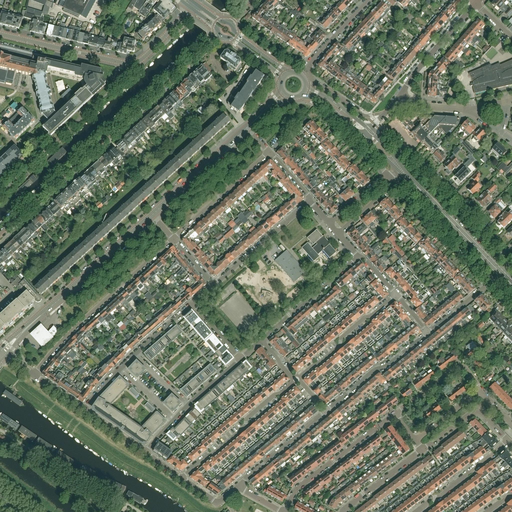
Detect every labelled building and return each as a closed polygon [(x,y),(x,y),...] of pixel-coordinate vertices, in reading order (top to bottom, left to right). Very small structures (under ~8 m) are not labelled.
[(52,9),(55,4),(52,3),(46,0),(45,6),(50,8),(52,9)] [(66,0),(63,8),(64,8),(80,15),(81,16),(83,13),(84,10),(86,7),(87,4),(88,2),(89,0),(66,0)] [(137,9),(142,0),(138,0),(135,4),(135,5),(134,7),(137,9)] [(147,0),(142,0),(137,9),(140,11),(146,1),(147,0)] [(158,3),(160,0),(147,0),(146,1),(140,11),(138,13),(145,18),(150,12),(149,11),(156,3),(157,4),(158,3)] [(165,7),(170,2),(166,0),(160,0),(158,3),(159,1),(160,2),(154,10),(158,14),(165,6),(165,7)] [(279,5),(274,0),(267,0),(268,0),(267,1),(273,7),(275,9),(279,5)] [(349,4),(344,0),(338,0),(338,1),(340,3),(339,3),(345,9),(349,4)] [(396,3),(393,0),(386,0),(393,7),(393,6),(395,8),(398,5),(396,3)] [(407,4),(403,0),(399,0),(397,2),(403,8),(407,12),(409,10),(405,6),(407,4)] [(511,14),(511,11),(503,4),(498,0),(495,0),(494,0),(493,2),(493,3),(491,5),(495,7),(496,6),(499,9),(502,6),(506,10),(503,13),(509,17),(511,14)] [(269,12),(273,7),(267,1),(266,2),(265,3),(263,6),(266,9),(268,11),(269,12)] [(459,6),(458,5),(454,1),(453,1),(449,5),(455,11),(459,6)] [(176,8),(170,2),(165,7),(168,10),(169,9),(173,12),(176,8)] [(386,14),(390,10),(384,4),(382,2),(378,7),(384,12),(386,14)] [(345,9),(339,3),(336,7),(341,13),(345,9)] [(449,5),(448,6),(446,5),(444,8),(452,15),(453,15),(455,13),(454,12),(455,11),(449,5)] [(170,15),(173,12),(169,9),(168,10),(165,7),(165,6),(158,14),(164,20),(169,15),(170,16),(170,15)] [(265,15),(268,11),(266,9),(263,6),(259,9),(258,10),(255,15),(252,16),(252,18),(256,20),(255,20),(256,21),(260,24),(263,19),(262,19),(265,15)] [(341,13),(336,7),(334,6),(332,8),(330,7),(329,8),(330,9),(330,10),(337,17),(341,13)] [(386,14),(384,12),(378,7),(376,8),(375,8),(373,10),(374,10),(373,10),(382,19),(384,17),(386,14)] [(64,8),(63,11),(78,18),(80,15),(64,8)] [(452,16),(452,15),(444,8),(443,8),(439,12),(440,12),(442,14),(448,19),(449,17),(450,18),(452,16)] [(8,14),(9,11),(3,9),(2,14),(0,21),(0,24),(6,26),(8,14)] [(337,17),(330,10),(328,12),(329,13),(327,15),(334,22),(336,20),(336,19),(337,17)] [(382,19),(373,10),(373,11),(371,13),(370,15),(380,25),(381,25),(382,24),(380,21),(382,19)] [(19,29),(25,16),(25,15),(26,13),(26,11),(23,11),(21,17),(15,16),(12,28),(19,29)] [(267,18),(268,17),(269,15),(271,17),(273,15),(271,13),(269,12),(268,11),(265,15),(262,19),(263,19),(260,24),(262,25),(262,26),(264,28),(270,20),(267,18)] [(12,28),(15,16),(8,14),(6,26),(12,28)] [(334,22),(327,15),(325,18),(321,14),(320,16),(323,20),(330,26),(331,24),(332,24),(334,22)] [(448,19),(442,14),(438,18),(444,24),(448,19)] [(380,25),(370,15),(366,19),(372,25),(374,26),(376,23),(379,26),(380,25)] [(440,28),(444,24),(438,18),(435,16),(432,21),(440,28)] [(37,33),(41,18),(39,17),(39,20),(38,20),(37,21),(34,20),(33,23),(30,23),(29,27),(31,28),(30,32),(37,33)] [(161,23),(155,17),(151,21),(157,28),(158,28),(160,27),(159,25),(161,23)] [(44,35),(46,29),(47,29),(48,25),(49,25),(49,24),(50,20),(47,20),(46,24),(43,23),(44,19),(41,18),(37,33),(44,35)] [(270,31),(275,24),(273,22),(274,21),(271,19),(270,20),(264,28),(265,28),(265,29),(266,30),(267,30),(269,31),(270,31)] [(362,23),(368,29),(370,31),(371,32),(375,28),(374,26),(372,25),(366,19),(362,23)] [(330,26),(323,20),(322,21),(320,20),(318,23),(325,30),(330,26)] [(481,29),(484,26),(478,20),(477,21),(476,21),(475,23),(473,25),(483,34),(488,39),(493,34),(490,32),(487,35),(481,29)] [(57,38),(61,22),(58,21),(56,28),(55,27),(56,22),(55,22),(52,37),(57,38)] [(157,28),(151,21),(146,26),(152,32),(157,28)] [(440,28),(432,21),(428,25),(430,27),(437,33),(439,31),(438,30),(440,28)] [(52,37),(55,22),(54,22),(53,25),(49,24),(49,25),(47,36),(52,37)] [(65,25),(64,28),(62,27),(62,25),(61,25),(62,22),(61,22),(57,38),(62,39),(65,25)] [(275,35),(280,27),(278,26),(279,24),(276,23),(275,24),(270,31),(269,31),(269,32),(270,32),(270,33),(271,34),(272,33),(273,34),(275,35)] [(368,29),(362,23),(358,28),(364,33),(366,35),(370,31),(368,29)] [(152,32),(146,26),(144,24),(140,28),(141,30),(148,37),(152,32)] [(279,39),(286,29),(287,28),(282,25),(280,27),(275,35),(277,36),(277,37),(279,39)] [(437,33),(430,27),(427,30),(422,25),(421,27),(432,37),(434,35),(435,35),(437,33),(436,33),(437,33)] [(483,34),(473,25),(469,30),(475,36),(477,33),(481,36),(483,34)] [(67,40),(72,41),(75,28),(73,27),(72,31),(69,30),(67,37),(67,40)] [(432,37),(421,27),(420,28),(423,31),(424,32),(423,32),(421,35),(422,36),(429,42),(429,41),(431,39),(432,37)] [(360,37),(364,33),(358,28),(354,32),(360,37)] [(285,42),(292,32),(290,31),(289,32),(286,29),(279,39),(282,41),(282,40),(285,42)] [(128,34),(121,30),(118,34),(121,36),(125,38),(128,34)] [(148,37),(141,30),(137,35),(143,41),(145,39),(146,40),(148,38),(147,37),(148,37)] [(473,38),(475,36),(469,30),(465,35),(475,44),(477,42),(473,38)] [(290,46),(295,38),(297,35),(293,31),(292,32),(285,42),(286,43),(286,44),(287,44),(287,45),(288,46),(289,45),(290,46)] [(326,37),(320,31),(316,36),(322,41),(322,42),(324,39),(326,37)] [(360,37),(354,32),(352,34),(352,33),(350,35),(350,36),(356,42),(358,44),(362,40),(360,37)] [(85,34),(83,44),(88,45),(91,33),(90,33),(89,36),(87,35),(87,34),(85,34)] [(88,45),(96,47),(98,38),(95,37),(95,36),(94,35),(93,37),(92,36),(92,34),(91,33),(88,45)] [(100,36),(99,38),(98,38),(96,47),(103,49),(105,39),(101,39),(102,37),(103,35),(100,34),(100,36)] [(475,44),(465,35),(461,39),(467,45),(469,42),(473,46),(475,44)] [(322,41),(316,36),(311,40),(314,43),(318,46),(322,41)] [(356,42),(350,36),(349,36),(347,38),(348,39),(346,40),(352,46),(354,48),(358,44),(356,42)] [(422,36),(418,40),(425,46),(426,44),(427,44),(429,42),(422,36)] [(111,51),(113,45),(114,42),(114,40),(109,39),(108,43),(106,42),(107,39),(105,38),(105,39),(103,49),(111,51)] [(135,46),(136,42),(125,38),(123,44),(128,45),(135,47),(135,46)] [(295,49),(300,41),(295,38),(290,46),(292,47),(292,48),(293,49),(294,49),(295,49)] [(425,46),(418,40),(417,39),(416,38),(412,42),(414,44),(421,50),(422,50),(424,48),(423,47),(425,46)] [(465,47),(467,45),(461,39),(457,44),(469,55),(471,53),(465,47)] [(352,46),(346,40),(342,45),(348,51),(352,46)] [(499,40),(493,47),(495,49),(502,42),(499,40)] [(300,52),(304,48),(306,44),(304,43),(303,43),(300,41),(295,49),(297,51),(298,50),(300,52)] [(121,53),(123,44),(114,42),(113,45),(118,46),(116,52),(121,53)] [(421,50),(414,44),(412,42),(410,45),(412,47),(410,48),(411,49),(417,54),(418,52),(419,53),(421,51),(421,50)] [(307,57),(318,46),(314,43),(310,47),(309,47),(306,50),(304,48),(300,52),(304,55),(305,57),(307,57)] [(348,53),(343,48),(343,49),(337,43),(335,44),(333,47),(339,53),(341,50),(342,50),(347,54),(348,53)] [(134,52),(135,49),(134,48),(128,46),(128,45),(123,44),(121,53),(126,54),(126,53),(129,54),(130,52),(133,53),(133,52),(134,52)] [(469,55),(457,44),(453,48),(459,54),(461,51),(465,55),(468,57),(469,55)] [(339,53),(333,47),(329,51),(332,55),(334,57),(335,57),(339,53)] [(457,56),(459,54),(453,48),(449,53),(459,62),(461,60),(457,56)] [(413,59),(417,54),(411,49),(407,53),(413,59)] [(222,56),(220,59),(231,66),(230,68),(235,71),(241,63),(241,60),(237,57),(236,55),(234,53),(232,54),(228,51),(225,52),(223,52),(222,54),(222,56)] [(329,64),(326,62),(329,58),(332,55),(329,51),(324,56),(322,59),(320,62),(321,62),(320,62),(318,65),(319,67),(322,68),(322,67),(325,70),(329,64)] [(409,63),(413,59),(407,53),(405,52),(401,56),(403,57),(409,63)] [(459,62),(449,53),(445,58),(452,64),(454,61),(457,64),(460,67),(458,69),(459,70),(461,69),(464,66),(461,64),(459,62)] [(49,122),(43,127),(49,134),(48,136),(50,138),(106,86),(104,84),(105,83),(102,81),(101,76),(102,73),(50,60),(46,59),(45,62),(38,60),(37,60),(37,59),(35,59),(33,59),(32,62),(11,57),(11,58),(4,56),(4,54),(0,54),(0,81),(5,83),(13,85),(16,71),(32,75),(32,76),(34,82),(35,82),(37,92),(36,92),(38,98),(39,98),(41,108),(40,108),(42,115),(45,118),(46,119),(49,122)] [(330,74),(336,65),(334,63),(334,62),(337,58),(335,57),(334,57),(329,64),(325,70),(327,71),(328,72),(330,74)] [(409,63),(403,57),(399,62),(406,68),(408,66),(407,65),(409,63)] [(449,64),(443,59),(442,60),(442,59),(440,61),(440,62),(439,64),(445,69),(449,64)] [(406,68),(399,62),(398,61),(396,63),(392,60),(390,62),(395,66),(401,72),(403,70),(404,71),(406,68)] [(474,94),(511,85),(511,60),(500,66),(500,67),(497,68),(495,68),(491,67),(491,65),(469,74),(473,83),(472,84),(471,85),(470,86),(470,87),(472,86),(474,94)] [(205,63),(202,65),(210,74),(214,71),(211,68),(210,68),(205,63)] [(445,69),(439,64),(437,65),(436,65),(435,67),(435,68),(441,74),(445,69)] [(197,70),(196,72),(205,82),(206,80),(212,76),(210,74),(202,65),(200,67),(197,70)] [(335,77),(341,68),(336,65),(330,74),(331,75),(332,76),(333,76),(335,77)] [(340,81),(349,69),(350,67),(349,66),(346,70),(345,69),(344,71),(341,68),(335,77),(335,78),(336,78),(336,79),(337,80),(338,80),(340,81)] [(401,72),(395,66),(395,67),(392,71),(398,76),(401,72)] [(398,76),(392,71),(387,67),(385,70),(389,73),(387,75),(394,81),(398,76)] [(259,86),(259,85),(264,78),(265,78),(263,76),(256,71),(256,72),(252,69),(251,68),(239,86),(252,95),(257,88),(258,88),(259,86)] [(441,74),(435,68),(431,73),(430,73),(429,75),(437,78),(440,76),(442,74),(441,74)] [(345,85),(351,76),(349,74),(349,72),(351,70),(349,69),(340,81),(343,83),(345,85)] [(192,75),(200,84),(202,86),(206,83),(205,82),(196,72),(195,72),(193,74),(193,75),(192,75)] [(348,86),(350,88),(357,79),(356,79),(358,77),(353,74),(351,76),(345,85),(347,87),(348,86)] [(187,80),(186,80),(195,90),(196,90),(198,87),(200,84),(192,75),(189,78),(187,80)] [(437,82),(437,78),(429,75),(428,77),(429,78),(428,84),(437,84),(438,85),(438,82),(437,82)] [(355,92),(362,83),(359,81),(361,78),(359,76),(358,77),(356,79),(357,79),(350,88),(352,89),(352,90),(354,92),(355,92)] [(392,83),(385,77),(381,81),(388,87),(389,87),(390,86),(390,85),(390,84),(392,83)] [(182,84),(182,85),(190,94),(192,92),(193,93),(196,90),(195,90),(186,80),(186,81),(184,82),(184,83),(182,84)] [(388,87),(381,81),(377,86),(380,88),(384,92),(386,90),(387,89),(387,88),(388,87)] [(358,94),(359,95),(360,95),(367,86),(362,83),(355,92),(358,93),(358,94)] [(370,93),(376,85),(374,84),(371,87),(368,85),(367,86),(360,95),(363,97),(364,97),(366,98),(370,93)] [(177,89),(185,98),(189,95),(181,85),(179,87),(178,88),(177,89)] [(376,103),(376,100),(384,92),(380,88),(377,86),(376,85),(370,93),(366,98),(370,101),(374,104),(376,103)] [(240,113),(245,106),(246,104),(247,103),(252,95),(239,86),(227,103),(227,105),(231,107),(234,109),(233,111),(235,114),(236,114),(237,112),(240,114),(240,113)] [(173,92),(173,93),(180,101),(181,102),(182,102),(185,98),(177,89),(174,91),(174,92),(173,92)] [(441,92),(440,91),(436,91),(428,90),(428,93),(427,93),(427,95),(427,96),(428,96),(432,97),(435,98),(435,97),(437,97),(438,98),(445,98),(446,93),(441,92)] [(170,96),(169,96),(176,105),(178,106),(179,107),(180,108),(181,107),(178,103),(180,101),(173,93),(172,93),(170,95),(170,96)] [(166,99),(165,100),(174,109),(175,110),(179,107),(178,106),(176,105),(169,96),(166,99)] [(164,101),(162,103),(170,113),(171,112),(174,109),(165,100),(164,100),(164,101)] [(158,106),(158,107),(168,118),(171,120),(174,117),(170,113),(162,103),(159,105),(159,106),(158,106)] [(157,108),(154,110),(162,118),(165,121),(168,118),(158,107),(157,107),(157,108)] [(32,124),(33,123),(35,121),(23,108),(18,114),(9,122),(3,127),(16,140),(19,137),(18,137),(24,132),(27,129),(32,124)] [(151,113),(160,123),(162,122),(160,120),(162,118),(154,110),(152,112),(151,113)] [(147,116),(147,117),(155,125),(157,123),(159,125),(160,123),(151,113),(150,114),(149,114),(150,114),(147,116)] [(224,127),(230,122),(224,115),(212,126),(218,133),(224,127)] [(415,118),(415,115),(399,118),(398,120),(405,127),(409,124),(411,122),(411,121),(412,121),(412,119),(415,119),(415,118)] [(143,120),(149,127),(153,131),(154,131),(155,130),(154,128),(153,128),(155,125),(147,117),(147,116),(143,120)] [(437,127),(439,125),(446,118),(424,116),(418,122),(420,123),(410,133),(421,144),(422,143),(429,135),(431,133),(435,129),(438,132),(440,130),(437,127)] [(456,126),(456,118),(446,118),(439,125),(437,127),(440,130),(441,129),(446,134),(454,126),(456,126)] [(138,124),(138,125),(145,132),(149,127),(143,120),(143,121),(140,123),(139,124),(138,124)] [(463,132),(471,125),(467,120),(459,128),(463,132)] [(312,122),(311,121),(303,129),(306,132),(304,134),(305,135),(315,125),(313,124),(314,123),(313,122),(312,122)] [(410,133),(420,123),(418,122),(418,121),(414,125),(411,122),(409,124),(405,127),(410,133)] [(135,128),(143,137),(145,135),(143,133),(145,132),(138,125),(136,127),(136,126),(136,127),(135,128)] [(313,136),(319,130),(319,129),(319,128),(318,127),(317,127),(315,125),(305,135),(304,137),(305,138),(309,135),(310,133),(313,136)] [(469,136),(476,129),(471,125),(463,132),(464,132),(465,132),(469,136)] [(213,137),(218,133),(212,126),(200,137),(206,144),(213,137)] [(132,130),(132,131),(140,140),(143,137),(135,128),(135,127),(135,128),(134,128),(134,129),(132,130)] [(482,138),(485,135),(480,129),(478,131),(477,130),(475,132),(475,131),(471,134),(474,137),(473,139),(476,142),(478,140),(480,142),(483,139),(482,138)] [(313,143),(323,134),(321,132),(322,131),(321,130),(320,130),(319,130),(313,136),(311,138),(314,140),(312,142),(313,143)] [(129,133),(128,134),(137,143),(138,144),(140,143),(138,141),(140,140),(132,131),(131,131),(132,131),(129,133),(129,134),(129,133)] [(425,147),(435,137),(431,133),(429,135),(422,143),(422,144),(422,145),(423,146),(424,146),(425,147)] [(125,137),(124,138),(134,149),(136,147),(134,145),(137,143),(128,134),(127,134),(127,135),(125,137)] [(321,144),(327,138),(327,137),(327,136),(326,135),(325,136),(323,134),(313,143),(314,145),(316,143),(318,142),(321,144)] [(201,148),(206,144),(200,137),(188,147),(194,154),(201,148)] [(429,151),(437,143),(435,141),(437,139),(435,137),(425,147),(427,148),(429,151)] [(121,141),(131,152),(134,149),(124,138),(123,138),(121,141)] [(433,155),(440,147),(441,147),(439,145),(442,141),(440,139),(437,143),(429,151),(431,152),(430,153),(431,154),(432,154),(433,155)] [(320,154),(331,144),(328,142),(329,142),(328,141),(327,141),(326,140),(320,146),(323,149),(321,151),(319,153),(320,154)] [(117,148),(115,150),(122,157),(124,154),(123,152),(125,150),(129,154),(130,153),(131,152),(121,141),(120,142),(116,146),(117,148)] [(461,145),(466,151),(471,147),(465,141),(462,144),(462,143),(461,145)] [(328,155),(335,149),(334,148),(334,147),(333,146),(332,146),(331,144),(320,154),(321,154),(317,158),(319,160),(323,156),(322,156),(324,154),(326,152),(328,155)] [(506,152),(497,144),(492,149),(501,158),(503,156),(504,155),(506,152)] [(280,158),(289,149),(288,148),(286,149),(284,146),(276,153),(280,158)] [(15,147),(11,151),(18,159),(23,155),(15,147)] [(63,147),(44,164),(48,167),(66,150),(63,147)] [(189,159),(194,154),(188,147),(176,158),(183,165),(189,159)] [(446,158),(443,156),(444,155),(442,152),(444,151),(440,147),(433,155),(434,156),(435,158),(436,158),(439,160),(439,161),(440,162),(441,163),(446,158)] [(458,147),(452,153),(455,155),(460,150),(458,147)] [(113,148),(110,151),(118,160),(120,159),(125,163),(126,162),(122,157),(115,150),(113,148)] [(284,162),(290,156),(288,155),(292,151),(290,149),(289,150),(289,149),(280,158),(284,162)] [(329,162),(338,153),(336,150),(337,150),(336,149),(335,149),(328,155),(331,158),(329,159),(327,161),(329,162)] [(485,157),(491,151),(488,149),(482,155),(485,157)] [(14,163),(18,159),(11,151),(6,155),(14,163)] [(110,151),(106,154),(115,164),(116,165),(118,163),(120,162),(118,160),(110,151)] [(336,163),(342,157),(342,156),(342,155),(341,154),(340,155),(338,153),(329,162),(330,164),(334,161),(336,163)] [(103,158),(102,158),(111,167),(113,165),(114,166),(116,165),(115,164),(106,154),(103,158)] [(6,155),(2,159),(10,167),(14,163),(6,155)] [(287,166),(296,158),(295,157),(292,159),(290,156),(284,162),(287,166)] [(456,169),(461,165),(452,156),(444,164),(445,165),(444,166),(445,167),(444,168),(447,171),(445,172),(448,175),(455,168),(456,169)] [(337,170),(346,161),(344,159),(345,158),(344,157),(343,157),(342,157),(336,163),(338,166),(337,167),(335,169),(337,170)] [(102,158),(99,161),(105,168),(106,169),(108,167),(112,172),(114,171),(111,167),(102,158)] [(177,170),(183,165),(176,158),(164,169),(171,176),(177,170)] [(291,170),(297,165),(295,162),(298,160),(296,158),(287,166),(291,170)] [(2,159),(0,160),(0,165),(5,171),(10,167),(2,159)] [(272,165),(272,161),(271,160),(269,160),(266,162),(266,166),(265,167),(267,169),(268,169),(272,169),(273,171),(276,169),(272,165)] [(96,163),(95,164),(103,174),(104,173),(106,177),(108,175),(105,172),(107,170),(106,169),(105,168),(99,161),(96,164),(96,163)] [(282,172),(272,161),(272,165),(276,169),(273,171),(272,172),(272,173),(275,177),(282,172)] [(301,169),(299,167),(303,163),(302,161),(297,165),(291,170),(295,175),(301,169)] [(344,171),(351,165),(350,164),(350,163),(349,163),(348,163),(346,161),(337,170),(338,172),(340,170),(340,171),(342,169),(344,171)] [(268,171),(267,169),(265,167),(266,166),(266,162),(259,169),(264,175),(268,172),(268,171)] [(511,163),(511,165),(508,168),(505,165),(503,163),(497,169),(499,172),(501,170),(506,175),(511,169),(511,163)] [(92,168),(91,168),(98,176),(100,177),(103,174),(95,164),(94,165),(94,166),(92,168)] [(460,183),(469,175),(465,170),(469,166),(467,164),(462,168),(463,169),(455,177),(457,180),(455,182),(458,185),(460,183)] [(347,178),(357,169),(355,167),(355,166),(354,165),(353,165),(347,171),(349,173),(347,175),(348,175),(346,177),(347,178)] [(88,170),(87,171),(97,182),(98,182),(99,181),(96,177),(98,176),(91,168),(89,171),(88,170)] [(165,181),(171,176),(164,169),(153,180),(159,187),(165,181)] [(264,175),(259,169),(254,173),(260,179),(263,177),(264,175)] [(298,179),(308,171),(306,169),(303,172),(301,169),(295,175),(298,179)] [(355,179),(361,173),(360,172),(361,172),(360,171),(359,171),(357,169),(347,178),(348,180),(350,178),(351,178),(352,177),(355,179)] [(87,172),(84,174),(94,185),(96,183),(98,185),(99,184),(97,182),(87,171),(86,172),(87,172)] [(302,183),(308,178),(306,175),(309,172),(308,171),(298,179),(302,183)] [(36,172),(18,189),(21,192),(39,175),(36,172)] [(279,182),(286,176),(282,172),(275,177),(277,179),(279,182)] [(481,187),(477,183),(480,180),(478,178),(481,176),(480,175),(481,175),(478,172),(477,173),(477,172),(471,178),(474,181),(469,185),(471,186),(467,190),(472,195),(475,193),(476,195),(480,191),(478,189),(481,187)] [(260,179),(254,173),(250,177),(256,183),(260,179)] [(355,187),(365,177),(363,175),(363,174),(362,173),(361,173),(355,179),(357,182),(356,184),(354,185),(355,187)] [(84,175),(79,179),(89,190),(94,185),(84,174),(84,175),(84,174),(84,175)] [(283,186),(290,181),(286,176),(279,182),(283,186)] [(306,187),(317,178),(316,176),(311,181),(308,178),(302,183),(306,187)] [(256,183),(250,177),(246,181),(251,187),(256,183)] [(316,186),(314,184),(320,179),(318,177),(317,178),(306,187),(310,192),(316,186)] [(363,188),(370,181),(368,180),(369,180),(368,179),(367,179),(365,177),(355,187),(357,188),(360,185),(363,188)] [(354,195),(344,183),(343,182),(339,178),(338,179),(343,185),(343,184),(345,186),(342,189),(344,191),(343,191),(350,199),(350,198),(351,198),(352,197),(352,196),(354,195)] [(76,181),(75,183),(86,195),(88,193),(90,191),(89,190),(79,179),(77,181),(76,181)] [(154,192),(159,187),(153,180),(141,191),(147,198),(154,192)] [(247,191),(248,193),(252,189),(251,187),(246,181),(241,185),(247,191)] [(287,191),(294,185),(290,181),(283,186),(287,191)] [(73,185),(71,187),(78,194),(78,195),(78,196),(79,195),(79,194),(80,193),(84,197),(86,195),(75,183),(73,184),(73,185)] [(247,191),(241,185),(237,189),(242,195),(245,193),(247,196),(249,194),(248,193),(247,191)] [(303,196),(294,185),(287,191),(291,195),(292,195),(293,194),(295,192),(299,196),(303,196)] [(490,194),(496,188),(493,185),(487,190),(487,191),(485,193),(486,195),(489,192),(490,194)] [(68,189),(67,190),(78,203),(80,200),(76,196),(78,195),(78,194),(71,187),(68,189)] [(314,197),(324,189),(322,187),(319,190),(316,187),(310,193),(314,197)] [(242,195),(237,189),(232,193),(238,199),(242,195)] [(318,202),(325,197),(322,193),(325,191),(324,189),(314,197),(318,202)] [(65,192),(63,194),(70,202),(69,202),(70,203),(71,202),(70,201),(72,200),(76,205),(78,203),(67,190),(65,192)] [(350,199),(343,191),(341,193),(339,192),(337,190),(335,191),(345,202),(347,201),(348,201),(349,200),(349,199),(350,199)] [(142,202),(147,198),(141,191),(129,201),(136,208),(142,202)] [(304,199),(304,198),(303,196),(299,196),(295,192),(293,194),(295,196),(295,200),(294,200),(296,203),(297,202),(300,202),(304,199)] [(238,199),(232,193),(228,197),(233,203),(236,201),(237,203),(238,203),(240,201),(238,199)] [(486,195),(485,193),(476,201),(483,208),(492,200),(486,195)] [(60,196),(58,198),(70,210),(72,208),(68,204),(69,202),(70,202),(63,194),(60,197),(60,196)] [(331,199),(332,198),(329,196),(326,199),(325,197),(318,202),(322,206),(331,199)] [(233,203),(228,197),(224,201),(229,207),(231,205),(235,209),(237,208),(235,206),(233,203)] [(57,200),(55,202),(61,209),(62,210),(63,208),(68,212),(70,210),(58,198),(57,200)] [(293,209),(300,202),(297,202),(296,203),(294,200),(293,199),(292,199),(288,202),(293,209)] [(333,203),(334,202),(331,199),(322,206),(326,211),(334,204),(333,203)] [(382,211),(390,203),(388,201),(388,200),(387,199),(386,199),(379,205),(382,208),(380,209),(382,211)] [(131,213),(136,208),(129,201),(117,212),(124,219),(131,213)] [(229,207),(224,201),(219,205),(225,211),(229,207)] [(55,202),(51,205),(60,216),(61,215),(62,214),(59,211),(61,209),(55,202)] [(293,209),(288,202),(283,206),(289,213),(293,209)] [(488,212),(491,214),(490,215),(491,216),(490,217),(492,218),(493,218),(494,219),(501,212),(496,206),(497,205),(497,204),(496,203),(495,202),(493,204),(495,206),(488,212)] [(331,215),(338,209),(337,207),(339,205),(337,203),(335,205),(334,204),(326,211),(329,214),(331,215)] [(387,213),(394,207),(394,206),(393,205),(392,205),(390,203),(382,211),(380,213),(381,214),(383,212),(384,212),(385,211),(387,213)] [(51,205),(47,209),(54,216),(56,215),(59,218),(61,216),(60,216),(51,205)] [(225,211),(219,205),(215,209),(220,215),(223,213),(224,214),(225,215),(226,214),(224,212),(225,211)] [(289,213),(283,206),(279,210),(284,217),(289,213)] [(387,220),(388,221),(392,218),(391,217),(398,211),(396,209),(395,208),(394,207),(387,213),(391,217),(387,220)] [(44,212),(43,212),(51,222),(53,220),(55,218),(53,216),(46,209),(46,210),(44,212)] [(220,215),(215,209),(210,213),(216,219),(220,215)] [(284,217),(279,210),(277,209),(273,212),(274,214),(280,220),(284,217)] [(273,212),(272,211),(267,215),(270,218),(275,224),(280,220),(274,214),(273,212)] [(392,218),(388,221),(390,223),(394,220),(395,222),(402,216),(402,215),(402,214),(401,213),(400,213),(398,211),(391,217),(392,218)] [(39,216),(46,223),(48,221),(49,223),(51,222),(43,212),(42,213),(42,214),(40,216),(39,216)] [(118,224),(124,219),(117,212),(106,223),(112,230),(118,224)] [(380,224),(370,212),(368,214),(367,214),(366,215),(366,216),(371,223),(374,220),(375,221),(377,222),(379,225),(380,224)] [(510,221),(511,219),(511,213),(511,212),(508,215),(505,212),(499,218),(501,219),(497,223),(497,224),(497,225),(497,226),(498,226),(499,226),(500,226),(503,229),(511,221),(510,221)] [(216,219),(210,213),(206,217),(211,223),(216,219)] [(37,218),(36,219),(47,231),(48,229),(45,227),(44,225),(46,223),(39,216),(37,218)] [(371,223),(366,216),(365,217),(364,217),(363,218),(361,220),(371,232),(373,230),(371,228),(370,226),(369,225),(371,223)] [(211,223),(206,217),(202,221),(208,229),(210,228),(209,226),(211,223)] [(275,224),(270,218),(265,222),(271,228),(275,224)] [(395,232),(406,222),(404,220),(404,219),(403,218),(402,218),(401,218),(395,224),(398,227),(391,233),(392,235),(395,232)] [(32,222),(39,229),(41,228),(42,229),(45,232),(47,231),(36,219),(35,220),(33,222),(32,222)] [(203,231),(204,233),(205,234),(209,230),(208,229),(202,221),(197,225),(203,231)] [(271,228),(265,222),(264,221),(259,224),(261,226),(266,232),(271,228)] [(32,222),(29,225),(38,235),(39,234),(36,232),(36,231),(39,229),(32,222)] [(401,230),(403,232),(410,226),(409,226),(409,225),(408,224),(407,224),(406,222),(395,232),(396,233),(399,231),(401,230)] [(107,235),(112,230),(106,223),(94,234),(100,241),(107,235)] [(351,240),(364,228),(366,227),(363,224),(356,230),(353,227),(347,233),(347,235),(351,240)] [(25,229),(32,237),(34,239),(38,236),(37,235),(38,235),(29,225),(28,226),(25,229)] [(203,231),(197,225),(193,229),(198,235),(200,237),(204,234),(204,233),(203,231)] [(266,232),(261,226),(256,230),(262,236),(266,232)] [(410,226),(403,232),(401,234),(404,237),(402,239),(403,240),(414,230),(412,228),(412,227),(411,227),(410,226)] [(362,238),(360,235),(363,234),(362,233),(366,230),(364,228),(351,240),(355,244),(362,238)] [(23,231),(21,232),(31,243),(33,242),(30,238),(32,237),(25,229),(24,229),(23,230),(23,231)] [(198,235),(193,229),(192,230),(185,236),(188,236),(190,235),(194,239),(198,235)] [(235,233),(234,232),(231,229),(230,230),(227,233),(230,237),(235,233)] [(262,236),(256,230),(254,232),(251,230),(250,231),(252,234),(257,240),(262,236)] [(319,257),(318,255),(323,251),(329,258),(336,253),(329,245),(330,244),(325,238),(321,241),(320,239),(322,237),(317,230),(307,239),(310,242),(313,239),(317,244),(312,249),(307,243),(302,248),(314,262),(319,257)] [(411,241),(418,234),(417,234),(417,233),(416,232),(415,232),(414,230),(403,240),(405,242),(409,238),(411,241)] [(18,235),(17,236),(24,244),(25,243),(28,243),(31,246),(33,245),(31,243),(21,232),(21,233),(20,233),(18,235)] [(95,246),(100,241),(94,234),(82,245),(88,252),(95,246)] [(257,240),(252,234),(249,236),(248,235),(246,236),(247,238),(253,244),(257,240)] [(411,248),(422,239),(420,237),(420,236),(419,235),(418,235),(418,234),(411,241),(414,244),(410,247),(411,248)] [(191,243),(191,239),(192,238),(193,239),(194,239),(190,235),(188,236),(185,236),(182,239),(181,241),(183,242),(186,242),(188,244),(189,245),(191,244),(191,243)] [(248,248),(253,244),(247,238),(246,236),(245,235),(240,239),(243,241),(248,248)] [(359,248),(371,238),(369,236),(367,238),(365,235),(362,238),(355,244),(359,248)] [(14,239),(23,249),(24,250),(27,247),(24,244),(17,236),(15,238),(14,239)] [(422,250),(423,248),(429,242),(429,241),(428,240),(427,240),(425,237),(413,249),(415,250),(417,250),(420,248),(422,250)] [(369,247),(370,246),(368,243),(372,239),(371,238),(359,248),(362,252),(369,247)] [(10,242),(17,250),(19,248),(25,254),(26,253),(24,250),(23,249),(14,239),(13,239),(14,239),(13,240),(10,242)] [(248,248),(243,241),(238,245),(244,252),(248,248)] [(10,243),(7,245),(17,256),(18,257),(19,256),(18,255),(15,252),(17,250),(10,242),(10,243)] [(191,252),(198,247),(194,243),(194,242),(193,243),(191,244),(189,245),(188,244),(186,242),(183,242),(191,252)] [(427,253),(434,246),(431,244),(431,243),(430,242),(429,242),(423,248),(427,253)] [(365,256),(366,256),(377,247),(380,245),(378,243),(370,249),(369,247),(362,252),(365,256)] [(7,245),(4,249),(11,256),(13,254),(15,257),(16,258),(18,257),(17,256),(7,245)] [(83,257),(88,252),(82,245),(70,255),(76,263),(83,257)] [(244,252),(238,245),(234,249),(239,256),(244,252)] [(438,251),(437,250),(437,249),(436,248),(435,248),(434,246),(427,253),(425,255),(429,259),(438,251)] [(178,253),(173,247),(169,250),(166,253),(169,256),(172,253),(175,256),(178,253)] [(195,257),(202,251),(198,247),(191,252),(195,257)] [(381,250),(377,247),(366,256),(369,260),(380,251),(381,250)] [(4,249),(1,252),(10,262),(12,264),(14,266),(16,264),(12,260),(13,259),(11,256),(4,249)] [(239,256),(234,249),(229,253),(235,260),(239,256)] [(306,272),(299,264),(286,250),(274,261),(277,264),(294,283),(306,272)] [(199,261),(206,256),(202,251),(195,257),(199,261)] [(373,265),(379,259),(377,257),(382,253),(380,251),(369,260),(373,265)] [(435,262),(442,255),(441,254),(440,253),(438,251),(429,259),(427,260),(429,262),(431,260),(431,259),(432,258),(435,262)] [(1,252),(0,252),(0,257),(4,262),(7,265),(9,263),(10,262),(1,252)] [(167,263),(165,260),(169,256),(166,253),(162,257),(158,260),(164,266),(167,263)] [(176,262),(182,257),(178,253),(175,256),(173,257),(176,261),(175,261),(176,262)] [(235,260),(229,253),(225,257),(230,263),(235,260)] [(71,268),(75,264),(76,263),(70,255),(58,266),(65,273),(71,268)] [(440,266),(446,260),(445,258),(445,257),(444,256),(443,256),(442,255),(435,262),(438,265),(433,270),(434,272),(437,269),(440,266)] [(203,266),(210,260),(206,256),(199,261),(202,264),(203,266)] [(0,268),(1,270),(0,270),(0,272),(8,282),(11,279),(5,273),(3,271),(5,269),(2,265),(2,264),(4,262),(0,257),(0,268)] [(177,266),(178,264),(180,266),(182,265),(186,261),(182,257),(176,262),(174,264),(172,266),(167,270),(169,272),(176,266),(177,266)] [(230,263),(225,257),(220,261),(226,267),(229,264),(230,263)] [(377,269),(386,261),(388,260),(386,258),(385,260),(384,260),(382,258),(380,260),(379,259),(373,265),(377,269)] [(164,266),(158,260),(154,264),(160,270),(163,273),(164,271),(163,269),(165,267),(164,266)] [(209,268),(212,267),(213,266),(213,264),(210,260),(203,266),(212,276),(212,272),(209,268)] [(384,271),(387,268),(385,265),(389,261),(388,260),(386,261),(377,269),(381,274),(384,271)] [(441,273),(451,264),(449,262),(449,261),(448,260),(447,260),(446,260),(440,266),(437,269),(441,273)] [(179,275),(190,265),(186,261),(182,265),(180,266),(182,268),(181,269),(181,270),(176,274),(178,276),(179,275)] [(226,267),(220,261),(216,264),(216,266),(217,267),(220,270),(218,271),(219,274),(224,269),(226,267)] [(365,267),(362,264),(360,262),(356,265),(362,272),(363,273),(364,272),(362,269),(365,267)] [(160,270),(154,264),(150,268),(156,275),(158,273),(160,275),(163,273),(160,270)] [(448,275),(455,269),(454,268),(454,267),(454,266),(453,266),(451,264),(441,273),(441,274),(443,276),(446,273),(448,275)] [(193,270),(190,265),(179,275),(181,277),(186,272),(188,274),(193,270)] [(362,272),(356,265),(352,269),(357,274),(359,272),(360,274),(362,272)] [(59,278),(65,273),(58,266),(47,277),(53,284),(59,278)] [(388,276),(397,268),(396,266),(392,269),(390,267),(385,272),(388,276)] [(219,274),(218,271),(220,270),(217,267),(216,268),(212,267),(209,268),(212,272),(212,276),(213,277),(215,277),(219,274)] [(156,275),(150,268),(146,272),(154,281),(156,279),(154,277),(156,275)] [(397,275),(398,273),(399,273),(397,271),(399,270),(397,268),(388,276),(391,280),(393,278),(397,275)] [(357,274),(352,269),(348,272),(355,280),(356,281),(358,280),(354,276),(357,274)] [(453,279),(459,273),(457,271),(457,270),(456,269),(455,269),(448,275),(453,279)] [(197,274),(193,270),(188,274),(190,276),(188,278),(189,279),(186,281),(187,283),(197,274)] [(154,281),(146,272),(142,275),(147,281),(148,279),(151,282),(153,285),(155,283),(156,283),(154,281)] [(355,280),(348,272),(344,276),(349,281),(351,279),(353,282),(355,280)] [(396,282),(405,274),(403,272),(400,275),(398,273),(397,275),(393,278),(396,282)] [(201,278),(197,274),(187,283),(188,283),(190,281),(191,281),(194,284),(201,278)] [(364,280),(366,282),(367,281),(370,285),(376,280),(371,274),(366,279),(364,280)] [(406,276),(405,274),(396,282),(399,285),(405,281),(403,279),(406,276)] [(458,285),(465,279),(463,276),(461,274),(460,274),(453,280),(458,285)] [(147,282),(147,281),(142,275),(137,279),(144,287),(147,291),(149,289),(145,285),(144,286),(143,285),(147,282)] [(346,286),(347,285),(346,283),(349,281),(344,276),(340,279),(346,286)] [(47,289),(53,284),(47,277),(35,288),(41,295),(42,295),(47,289)] [(24,313),(23,312),(28,307),(29,308),(34,304),(32,303),(35,301),(38,303),(40,302),(42,299),(41,297),(40,296),(41,295),(35,288),(33,289),(24,280),(19,285),(18,283),(21,281),(18,278),(11,285),(13,288),(15,286),(21,291),(17,295),(21,299),(0,318),(0,335),(4,331),(3,330),(9,325),(10,326),(14,322),(13,321),(18,316),(20,317),(24,313)] [(206,284),(201,278),(194,284),(194,285),(197,282),(199,285),(196,288),(199,291),(202,288),(206,284)] [(144,287),(137,279),(133,283),(140,290),(139,290),(140,291),(142,289),(144,287)] [(346,286),(340,279),(336,283),(340,288),(343,286),(344,288),(346,286)] [(402,289),(411,281),(409,279),(408,281),(407,279),(405,281),(399,285),(402,289)] [(463,290),(470,284),(467,281),(467,280),(466,279),(465,279),(458,285),(463,290)] [(288,290),(294,286),(289,280),(287,281),(288,284),(285,286),(288,290)] [(370,285),(373,289),(379,284),(376,280),(370,285)] [(411,288),(409,286),(413,283),(411,281),(402,289),(405,293),(411,288)] [(140,290),(133,283),(129,287),(136,295),(137,296),(139,294),(137,292),(139,290),(140,290)] [(454,290),(449,284),(448,283),(445,286),(445,287),(447,288),(450,293),(454,290)] [(375,294),(382,287),(379,284),(373,289),(371,291),(372,292),(373,292),(375,294)] [(475,289),(472,286),(472,285),(471,284),(470,284),(463,290),(468,295),(475,289)] [(373,289),(370,285),(364,290),(363,291),(366,294),(370,290),(371,291),(373,289)] [(332,290),(333,290),(338,296),(340,295),(339,294),(341,292),(337,286),(332,290)] [(408,296),(418,288),(416,286),(412,289),(411,288),(405,293),(408,296)] [(136,295),(129,287),(125,291),(130,296),(132,295),(134,297),(136,295)] [(379,296),(385,291),(382,287),(375,294),(376,295),(375,296),(377,298),(379,296)] [(186,292),(183,288),(180,290),(184,294),(182,296),(187,301),(191,298),(186,292)] [(195,294),(199,291),(196,288),(192,291),(190,288),(188,289),(186,292),(191,298),(195,294)] [(416,296),(419,293),(417,291),(419,290),(418,288),(408,296),(411,300),(416,296)] [(338,296),(333,290),(329,294),(334,299),(336,297),(337,298),(339,297),(338,296)] [(130,296),(125,291),(120,295),(126,301),(129,298),(129,297),(130,296)] [(379,302),(388,294),(385,291),(379,296),(381,298),(378,301),(379,302)] [(151,295),(148,292),(144,296),(149,301),(153,298),(151,295)] [(182,305),(187,301),(182,296),(179,293),(177,294),(175,292),(172,294),(174,296),(182,305)] [(378,301),(374,297),(373,298),(368,293),(366,295),(368,296),(375,305),(379,302),(378,301)] [(463,299),(458,293),(453,296),(458,303),(463,299)] [(334,299),(329,294),(325,297),(333,306),(331,304),(333,303),(331,301),(334,299)] [(126,301),(120,295),(116,299),(121,304),(123,302),(126,305),(126,304),(129,308),(131,306),(128,303),(126,301)] [(413,305),(422,297),(421,295),(417,298),(416,296),(411,300),(410,301),(413,305)] [(178,309),(182,305),(174,296),(173,297),(175,299),(176,300),(177,300),(176,302),(177,303),(175,305),(178,309)] [(375,305),(368,296),(366,298),(369,301),(367,303),(372,308),(375,306),(375,305)] [(458,303),(453,296),(449,300),(454,306),(458,303)] [(479,307),(486,301),(486,300),(486,299),(484,298),(481,296),(474,302),(479,307)] [(333,306),(325,297),(321,301),(326,306),(328,304),(331,307),(333,306)] [(422,303),(420,302),(424,298),(422,297),(413,305),(416,308),(422,303)] [(121,304),(116,299),(112,302),(122,314),(124,313),(120,309),(121,308),(119,306),(121,304)] [(454,306),(449,300),(445,304),(450,310),(454,306)] [(326,306),(321,301),(317,304),(322,310),(323,311),(325,310),(323,308),(326,306)] [(372,308),(367,303),(365,304),(362,301),(360,302),(368,312),(369,311),(372,308)] [(491,311),(488,308),(491,306),(489,303),(489,302),(487,301),(486,301),(479,307),(480,307),(479,308),(482,311),(481,312),(482,313),(480,315),(483,318),(486,315),(487,314),(491,311)] [(122,314),(112,302),(108,306),(113,311),(115,309),(121,315),(122,314)] [(368,312),(360,302),(359,304),(362,307),(360,309),(359,308),(364,313),(365,315),(368,312)] [(392,311),(398,306),(395,302),(386,310),(387,311),(390,309),(392,311)] [(323,311),(322,310),(317,304),(317,303),(312,307),(317,313),(320,311),(321,313),(323,311)] [(450,310),(445,304),(440,307),(445,313),(450,310)] [(113,311),(108,306),(104,310),(113,321),(115,319),(110,314),(110,313),(113,311)] [(174,313),(168,306),(166,307),(166,308),(164,310),(165,311),(170,316),(174,313)] [(311,316),(313,318),(317,314),(309,306),(305,309),(311,316)] [(357,309),(354,306),(352,307),(360,316),(364,313),(359,308),(357,309)] [(395,315),(401,309),(398,306),(392,311),(390,313),(391,315),(393,313),(395,315)] [(418,316),(423,312),(424,311),(420,306),(414,312),(418,316)] [(360,316),(352,307),(350,309),(354,313),(352,314),(356,320),(359,317),(360,316)] [(445,313),(440,307),(438,309),(436,307),(434,308),(436,310),(436,311),(441,317),(445,313)] [(437,320),(431,314),(427,308),(426,309),(424,311),(423,312),(427,316),(426,317),(427,318),(432,324),(437,320)] [(471,314),(466,308),(462,311),(467,318),(471,314)] [(165,320),(158,312),(155,309),(154,310),(158,314),(157,315),(158,317),(156,318),(161,324),(165,320)] [(311,316),(305,309),(301,313),(306,318),(308,316),(309,318),(311,316)] [(398,318),(404,313),(401,309),(395,315),(397,317),(395,318),(396,320),(398,318)] [(113,321),(104,310),(99,314),(109,324),(110,323),(107,320),(106,320),(105,318),(108,315),(109,316),(113,321)] [(170,316),(165,311),(164,310),(162,312),(161,310),(158,312),(165,320),(170,316)] [(390,315),(387,311),(386,310),(382,313),(390,322),(391,324),(393,322),(389,317),(390,315)] [(188,322),(196,315),(193,311),(192,311),(184,318),(188,322)] [(441,317),(436,311),(431,314),(437,320),(441,317)] [(467,318),(462,311),(457,315),(466,326),(469,325),(465,319),(467,318)] [(356,320),(352,314),(350,316),(347,312),(345,313),(353,323),(354,322),(356,320)] [(427,316),(423,312),(418,316),(423,321),(428,328),(432,324),(427,318),(426,317),(427,316)] [(492,321),(494,323),(502,316),(499,313),(498,314),(496,312),(494,314),(492,316),(489,319),(491,321),(492,321)] [(308,321),(306,318),(301,313),(297,316),(304,324),(308,321)] [(353,323),(345,313),(343,315),(347,319),(345,320),(349,326),(352,323),(353,323)] [(390,322),(382,313),(378,316),(383,322),(385,320),(388,324),(390,322)] [(401,322),(408,317),(404,313),(398,318),(401,322)] [(109,324),(99,314),(95,318),(102,325),(104,322),(105,323),(106,322),(109,325),(109,324)] [(191,326),(199,318),(196,315),(188,322),(191,326)] [(466,326),(457,315),(453,319),(458,325),(461,323),(465,327),(466,326)] [(304,324),(297,316),(293,320),(300,328),(304,324)] [(383,322),(378,316),(375,319),(383,328),(384,327),(381,323),(383,322)] [(505,319),(502,316),(494,323),(497,326),(496,327),(498,329),(506,321),(504,320),(505,319)] [(161,324),(156,318),(155,317),(153,319),(153,320),(152,321),(151,321),(157,327),(161,324)] [(102,325),(95,318),(91,322),(102,334),(103,335),(104,334),(98,328),(99,327),(98,325),(100,323),(101,325),(102,325)] [(194,329),(203,322),(199,318),(191,326),(194,329)] [(349,326),(345,320),(343,322),(340,318),(338,320),(341,323),(346,329),(347,328),(349,326)] [(383,328),(375,319),(371,322),(372,323),(376,328),(378,326),(381,330),(383,328)] [(420,330),(415,324),(414,324),(413,322),(410,324),(405,319),(404,320),(407,324),(409,326),(410,328),(415,334),(420,330)] [(453,319),(449,322),(456,331),(458,330),(456,327),(458,325),(453,319)] [(293,320),(289,323),(297,333),(298,333),(296,331),(300,328),(293,320)] [(157,327),(151,321),(148,323),(150,324),(148,326),(152,331),(157,327)] [(341,323),(339,325),(336,321),(334,323),(342,332),(346,329),(341,323)] [(498,329),(497,330),(494,332),(496,334),(500,330),(500,331),(501,330),(503,333),(511,325),(507,321),(506,322),(506,321),(498,329)] [(102,334),(91,322),(87,325),(91,331),(94,327),(95,328),(95,329),(101,335),(102,334)] [(198,333),(206,326),(203,322),(194,329),(198,333)] [(456,331),(449,322),(444,326),(449,332),(452,330),(454,333),(456,331)] [(476,331),(483,324),(481,322),(474,329),(476,331)] [(148,335),(152,331),(148,326),(145,328),(143,326),(140,323),(139,324),(142,328),(148,335)] [(289,323),(285,327),(293,336),(297,333),(289,323)] [(342,332),(334,323),(332,324),(336,328),(334,329),(339,335),(342,332)] [(377,329),(376,328),(372,323),(369,326),(377,335),(378,334),(375,330),(377,329)] [(415,334),(410,328),(409,326),(407,324),(405,325),(405,326),(408,330),(406,331),(411,338),(415,334)] [(42,325),(31,336),(43,349),(54,339),(42,325)] [(91,331),(87,325),(83,329),(93,340),(94,342),(95,341),(91,336),(92,335),(89,333),(91,331)] [(502,340),(503,342),(511,333),(511,326),(511,325),(503,333),(506,335),(504,338),(502,340)] [(59,332),(54,326),(53,327),(54,327),(47,334),(50,338),(55,335),(59,332)] [(183,333),(177,326),(173,329),(179,336),(183,333)] [(201,337),(209,330),(206,326),(198,333),(201,337)] [(339,335),(334,329),(331,326),(329,327),(332,331),(330,332),(335,338),(339,335)] [(377,335),(369,326),(365,329),(370,335),(372,333),(375,337),(377,335)] [(449,332),(444,326),(440,329),(445,335),(449,332)] [(142,328),(140,330),(141,332),(139,333),(144,339),(148,335),(142,328)] [(93,340),(83,329),(78,333),(84,339),(85,337),(87,339),(88,338),(91,341),(93,340)] [(179,336),(173,329),(170,332),(176,339),(179,336)] [(370,335),(365,329),(361,332),(369,342),(371,340),(368,336),(370,335)] [(445,335),(440,329),(435,333),(440,339),(443,337),(447,342),(449,341),(445,335)] [(205,341),(212,334),(213,334),(209,330),(201,337),(205,341)] [(335,338),(330,332),(328,334),(325,330),(324,332),(332,341),(335,338)] [(401,335),(406,341),(411,338),(406,331),(401,335)] [(138,334),(137,335),(136,334),(134,336),(134,337),(135,337),(140,342),(144,339),(139,333),(138,332),(138,334)] [(176,339),(170,332),(167,335),(173,342),(176,339)] [(332,341),(324,332),(322,333),(325,337),(323,338),(328,344),(332,341)] [(369,342),(361,332),(358,335),(363,341),(364,340),(367,343),(369,342)] [(84,339),(78,333),(74,337),(85,349),(86,348),(82,343),(83,342),(82,342),(84,340),(84,339)] [(440,339),(435,333),(431,336),(440,348),(442,346),(438,341),(440,339)] [(510,345),(511,342),(511,333),(503,342),(505,344),(507,342),(510,345)] [(140,342),(135,337),(134,337),(133,339),(128,334),(126,336),(131,341),(135,346),(140,342)] [(278,340),(279,339),(277,337),(278,336),(277,334),(269,341),(272,345),(278,340)] [(173,342),(167,335),(164,338),(170,344),(173,342)] [(209,346),(217,339),(214,335),(213,336),(206,342),(209,346)] [(328,344),(323,338),(320,335),(318,336),(321,340),(320,342),(324,347),(328,344)] [(363,341),(358,335),(354,338),(362,348),(364,346),(361,342),(363,341)] [(401,335),(397,338),(402,345),(406,341),(401,335)] [(485,343),(479,335),(477,337),(483,345),(485,343)] [(135,346),(131,341),(126,336),(124,337),(127,340),(128,340),(128,341),(129,342),(128,343),(126,345),(131,350),(135,346)] [(440,348),(431,336),(427,340),(432,346),(434,344),(439,349),(440,348)] [(85,349),(74,337),(71,340),(70,341),(76,347),(77,345),(78,346),(79,345),(84,350),(89,355),(90,354),(85,349)] [(170,344),(164,338),(161,340),(167,347),(170,344)] [(357,346),(359,344),(362,348),(354,338),(351,341),(359,351),(360,349),(357,346)] [(402,345),(397,338),(392,342),(398,348),(402,345)] [(212,350),(221,343),(217,339),(209,346),(212,350)] [(324,347),(320,342),(318,343),(315,339),(313,341),(321,350),(324,347)] [(167,347),(161,340),(158,343),(164,350),(167,347)] [(285,342),(284,340),(280,343),(278,340),(272,345),(276,349),(282,345),(285,342)] [(432,346),(427,340),(422,343),(427,350),(432,346)] [(76,347),(70,341),(66,346),(75,354),(76,353),(72,350),(73,348),(74,349),(76,347)] [(321,350),(313,341),(311,342),(314,346),(312,348),(317,353),(321,350)] [(359,351),(351,341),(347,344),(352,350),(354,349),(357,352),(359,351)] [(398,348),(392,342),(388,346),(393,352),(397,348),(398,348)] [(475,354),(478,351),(475,347),(472,342),(466,346),(469,350),(465,354),(468,359),(476,354),(475,354)] [(127,354),(118,345),(117,343),(114,346),(117,348),(118,347),(119,348),(118,349),(120,351),(118,353),(123,358),(127,354)] [(131,350),(126,345),(125,344),(123,346),(122,346),(121,347),(121,346),(122,346),(119,343),(118,345),(127,354),(128,353),(131,350)] [(164,350),(158,343),(154,346),(160,353),(164,350)] [(216,354),(224,347),(221,343),(212,350),(216,354)] [(427,350),(422,343),(418,347),(423,353),(427,350)] [(352,350),(347,344),(343,347),(348,353),(350,352),(353,355),(355,354),(352,350)] [(284,347),(282,345),(276,349),(280,354),(287,348),(285,346),(284,347)] [(317,353),(312,348),(311,349),(308,345),(306,347),(313,356),(317,353)] [(75,354),(66,346),(62,350),(69,356),(71,354),(73,356),(75,354)] [(160,353),(154,346),(151,349),(157,355),(160,353)] [(389,355),(384,349),(381,346),(379,348),(381,351),(379,353),(384,359),(389,355)] [(393,352),(388,346),(384,349),(389,355),(393,352)] [(219,358),(227,351),(224,347),(216,354),(219,358)] [(287,348),(280,354),(283,358),(289,353),(291,351),(288,347),(287,348)] [(313,356),(306,347),(304,348),(307,352),(305,354),(306,355),(311,360),(310,359),(313,356)] [(348,353),(343,347),(340,350),(348,360),(350,358),(346,355),(348,353)] [(423,353),(418,347),(414,350),(423,362),(424,361),(420,355),(423,353)] [(490,347),(483,353),(485,356),(489,353),(491,353),(493,351),(490,347)] [(258,358),(265,352),(261,348),(256,352),(258,355),(256,356),(258,358)] [(157,355),(151,349),(148,351),(154,358),(157,355)] [(69,356),(62,350),(58,354),(68,363),(70,361),(68,360),(70,358),(69,356)] [(348,360),(340,350),(336,354),(341,359),(343,358),(346,361),(348,360)] [(423,362),(414,350),(409,354),(414,360),(415,360),(417,358),(418,359),(421,363),(423,362)] [(455,359),(459,355),(455,350),(450,353),(451,354),(444,360),(448,365),(455,359)] [(154,358),(148,351),(145,354),(151,361),(154,358)] [(223,362),(231,355),(227,351),(219,358),(223,362)] [(257,359),(258,360),(261,358),(263,361),(268,356),(265,352),(258,358),(257,359)] [(380,363),(384,359),(379,353),(376,355),(374,352),(373,354),(373,355),(378,361),(380,363)] [(119,362),(112,355),(110,353),(109,354),(111,357),(108,360),(109,361),(115,366),(119,362)] [(112,355),(119,362),(123,358),(118,353),(116,355),(114,353),(112,355)] [(311,360),(306,355),(304,356),(301,353),(300,354),(299,354),(307,363),(311,360)] [(378,361),(373,355),(370,358),(365,353),(363,354),(366,357),(368,359),(373,366),(377,362),(378,361)] [(68,363),(58,354),(54,358),(58,362),(62,365),(64,362),(67,365),(68,363)] [(307,363),(299,354),(298,356),(301,359),(299,361),(304,367),(307,363)] [(341,359),(336,354),(333,357),(338,362),(339,361),(343,364),(344,363),(341,359)] [(414,360),(409,354),(405,358),(410,364),(412,366),(413,364),(412,362),(414,360)] [(226,366),(234,359),(231,355),(223,362),(226,366)] [(265,366),(272,360),(268,356),(263,361),(265,363),(264,365),(265,366)] [(338,362),(333,357),(329,360),(337,369),(339,367),(336,364),(338,362)] [(448,365),(444,360),(442,357),(437,361),(439,363),(435,367),(439,372),(448,365)] [(48,366),(51,369),(55,365),(57,368),(60,364),(58,362),(54,358),(51,362),(48,366)] [(410,364),(405,358),(400,361),(406,367),(408,365),(410,364)] [(304,367),(299,361),(297,362),(294,359),(292,360),(300,370),(304,367)] [(373,366),(368,359),(363,363),(369,369),(373,366)] [(270,369),(276,365),(272,360),(265,366),(267,368),(268,367),(270,369)] [(300,370),(292,360),(291,362),(294,365),(292,367),(296,373),(300,370)] [(337,369),(329,360),(326,363),(331,368),(332,367),(335,371),(337,369)] [(483,368),(478,360),(472,364),(478,372),(483,368)] [(103,363),(111,370),(115,366),(109,361),(108,363),(105,361),(103,363)] [(142,375),(146,370),(137,361),(129,370),(138,379),(142,375)] [(252,368),(246,361),(243,364),(249,371),(252,368)] [(360,376),(364,373),(359,367),(358,365),(356,363),(355,361),(353,363),(357,368),(355,370),(360,376)] [(406,367),(400,361),(396,365),(401,371),(406,367)] [(107,374),(111,370),(103,363),(101,365),(102,367),(101,368),(107,374)] [(331,368),(326,363),(322,366),(330,375),(331,376),(332,378),(335,376),(333,374),(333,375),(329,370),(331,368)] [(363,363),(359,367),(364,373),(369,369),(363,363)] [(249,371),(243,364),(240,367),(247,376),(250,373),(249,371)] [(216,372),(211,365),(207,368),(213,375),(216,372)] [(401,371),(396,365),(392,368),(397,374),(400,372),(401,374),(403,373),(402,372),(401,371)] [(51,375),(48,372),(51,369),(48,366),(45,370),(42,374),(45,377),(48,379),(51,375)] [(330,375),(322,366),(319,369),(318,368),(323,374),(325,373),(328,377),(330,375)] [(247,376),(240,367),(237,370),(243,377),(246,374),(247,376)] [(360,376),(355,370),(352,372),(348,367),(346,369),(356,380),(360,376)] [(103,378),(107,374),(101,368),(98,371),(97,369),(95,371),(103,378)] [(213,375),(207,368),(204,371),(210,378),(213,375)] [(323,374),(318,368),(314,371),(322,380),(323,379),(320,375),(322,373),(323,375),(323,374)] [(397,374),(392,368),(387,372),(392,378),(397,374)] [(99,382),(103,378),(95,371),(93,369),(91,371),(94,374),(95,376),(94,378),(99,382)] [(356,380),(346,369),(347,370),(345,372),(349,376),(346,377),(352,383),(356,380)] [(53,382),(59,373),(61,371),(58,370),(55,375),(53,373),(51,375),(48,379),(49,379),(53,382)] [(243,377),(237,370),(234,373),(241,381),(244,378),(242,377),(243,377)] [(289,379),(284,374),(281,370),(277,373),(285,382),(289,379)] [(434,375),(430,370),(426,374),(424,371),(419,374),(420,375),(420,376),(425,382),(434,375)] [(210,378),(204,371),(201,374),(207,380),(210,378)] [(322,380),(314,371),(310,374),(315,379),(317,378),(320,382),(322,380)] [(486,382),(493,376),(489,371),(482,377),(486,382)] [(392,378),(387,372),(383,375),(388,382),(392,378)] [(58,385),(62,379),(64,376),(61,374),(59,373),(53,382),(58,385)] [(241,381),(234,373),(230,375),(236,382),(239,380),(241,381)] [(285,382),(277,373),(275,375),(278,379),(277,380),(282,385),(284,383),(285,382)] [(207,380),(201,374),(198,376),(204,383),(207,380)] [(313,381),(315,379),(310,374),(307,377),(315,386),(317,385),(317,384),(316,385),(313,381)] [(383,383),(386,381),(380,374),(378,374),(375,377),(380,383),(381,385),(383,383)] [(236,382),(230,375),(227,378),(233,385),(236,382)] [(343,391),(347,387),(342,381),(340,379),(340,378),(338,375),(337,376),(338,376),(335,378),(340,383),(338,384),(343,391)] [(67,392),(73,383),(70,381),(73,377),(72,376),(70,378),(62,389),(67,392)] [(204,383),(198,376),(195,379),(200,386),(204,383)] [(418,388),(425,382),(420,376),(416,379),(417,381),(414,383),(418,388)] [(62,389),(70,378),(68,377),(66,380),(65,379),(64,381),(62,379),(58,385),(62,389)] [(91,379),(89,378),(87,380),(89,382),(95,387),(99,382),(94,378),(93,377),(91,379)] [(119,428),(126,419),(109,406),(129,385),(120,377),(99,399),(95,405),(94,405),(94,406),(94,407),(94,408),(94,409),(94,410),(95,411),(96,412),(119,428)] [(315,386),(307,377),(303,380),(308,386),(310,384),(313,388),(312,388),(313,389),(315,386)] [(352,383),(346,377),(342,381),(347,387),(352,383)] [(380,383),(375,377),(371,381),(376,387),(380,383)] [(233,385),(227,378),(224,381),(230,388),(233,385)] [(282,385),(277,380),(275,382),(272,378),(270,379),(278,389),(279,388),(282,385)] [(200,386),(195,379),(191,382),(197,389),(200,386)] [(278,389),(270,379),(268,381),(271,385),(270,386),(275,392),(277,389),(278,389)] [(230,388),(224,381),(221,384),(227,390),(230,388)] [(376,387),(371,381),(366,384),(371,390),(376,387)] [(72,395),(80,383),(78,382),(76,385),(73,383),(67,392),(72,395)] [(92,391),(95,387),(89,382),(86,385),(88,388),(86,392),(89,395),(92,391)] [(197,389),(191,382),(188,385),(194,391),(197,389)] [(79,394),(81,391),(79,390),(78,391),(77,390),(78,388),(79,389),(82,385),(80,384),(80,383),(72,395),(76,398),(79,394)] [(275,392),(270,386),(269,385),(267,386),(264,383),(262,384),(270,393),(273,391),(274,392),(275,392)] [(392,386),(389,383),(385,386),(383,383),(381,385),(383,387),(386,391),(392,386)] [(494,393),(499,388),(495,383),(489,388),(494,393)] [(227,390),(221,384),(218,386),(224,393),(227,390)] [(270,393),(262,384),(260,386),(263,390),(262,391),(266,396),(269,394),(270,393)] [(343,391),(338,384),(334,388),(339,394),(343,391)] [(371,390),(366,384),(362,388),(367,394),(371,390)] [(182,390),(188,397),(191,394),(185,387),(183,385),(180,388),(182,390)] [(194,391),(188,385),(185,387),(191,394),(194,391)] [(317,395),(322,392),(320,389),(323,387),(321,385),(313,391),(317,395)] [(458,396),(465,391),(461,385),(454,391),(458,396)] [(224,393),(218,386),(214,389),(220,396),(224,393)] [(300,392),(296,388),(295,387),(292,390),(299,399),(301,401),(303,403),(305,401),(303,399),(303,400),(298,394),(300,392)] [(139,395),(132,388),(129,391),(136,398),(139,395)] [(339,394),(334,388),(329,392),(335,398),(339,394)] [(367,394),(362,388),(358,391),(358,392),(363,397),(367,394)] [(404,398),(411,393),(407,388),(400,393),(404,398)] [(498,397),(503,392),(499,388),(494,393),(498,397)] [(220,396),(214,389),(211,392),(217,399),(220,396)] [(266,396),(262,391),(259,393),(256,389),(255,390),(263,399),(266,396)] [(263,399),(255,390),(255,391),(253,392),(256,396),(254,397),(259,403),(262,400),(263,399)] [(299,399),(292,390),(288,393),(293,398),(294,397),(298,401),(299,399)] [(451,401),(458,396),(454,391),(447,396),(451,401)] [(86,392),(82,396),(79,394),(76,398),(80,401),(83,403),(86,399),(89,395),(86,392)] [(217,399),(211,392),(208,395),(214,401),(217,399)] [(330,401),(325,395),(322,392),(317,395),(324,404),(326,405),(330,401)] [(335,398),(329,392),(325,395),(330,401),(335,398)] [(363,397),(358,392),(354,396),(359,402),(364,398),(363,397)] [(502,402),(507,396),(503,392),(498,397),(502,402)] [(293,398),(288,393),(285,396),(292,405),(294,404),(291,400),(293,398)] [(173,413),(181,404),(173,395),(168,400),(164,404),(173,413)] [(214,401),(208,395),(205,397),(211,404),(214,401)] [(259,403),(254,397),(252,399),(249,395),(248,396),(256,406),(259,403)] [(256,406),(248,396),(246,398),(249,402),(247,403),(252,409),(254,407),(256,406)] [(292,405),(285,396),(281,399),(286,404),(287,403),(290,407),(292,405)] [(359,402),(354,396),(350,399),(355,406),(359,402)] [(506,406),(511,401),(507,396),(502,402),(506,406)] [(211,404),(205,397),(202,400),(208,407),(211,404)] [(394,404),(397,402),(394,397),(389,401),(393,406),(395,405),(394,404)] [(287,406),(286,404),(281,399),(282,401),(278,403),(286,412),(288,411),(285,407),(287,406)] [(355,406),(350,399),(345,403),(350,409),(355,406)] [(208,407),(202,400),(199,403),(205,410),(208,407)] [(252,409),(247,403),(245,405),(242,401),(241,402),(249,412),(249,411),(252,409)] [(393,406),(389,401),(384,404),(388,409),(391,407),(392,408),(393,406)] [(249,412),(241,402),(240,403),(243,406),(242,408),(239,404),(237,406),(245,415),(249,412),(248,412),(249,412)] [(155,410),(148,403),(145,406),(152,413),(155,410)] [(205,410),(199,403),(195,406),(201,413),(205,410)] [(286,412),(278,403),(275,406),(280,412),(281,410),(284,414),(286,412)] [(350,409),(345,403),(341,407),(346,413),(350,409)] [(385,411),(388,409),(384,404),(380,408),(384,414),(386,412),(385,411)] [(433,415),(440,409),(436,404),(429,410),(433,415)] [(245,415),(237,406),(235,407),(238,411),(237,412),(242,418),(245,415)] [(280,412),(275,406),(271,409),(279,418),(281,417),(277,414),(280,412)] [(317,412),(316,410),(312,406),(308,409),(313,415),(317,412)] [(343,415),(346,413),(341,407),(337,410),(342,416),(343,415)] [(384,414),(380,408),(375,412),(378,416),(381,414),(382,415),(384,414)] [(202,415),(195,409),(192,412),(199,418),(202,415)] [(279,418),(271,409),(268,412),(272,418),(274,417),(277,420),(279,418)] [(313,415),(308,409),(304,413),(309,419),(313,415)] [(242,418),(237,412),(235,414),(232,410),(230,412),(238,421),(242,418)] [(342,416),(337,410),(332,414),(337,420),(342,416)] [(426,420),(433,415),(429,410),(422,415),(426,420)] [(199,418),(192,412),(189,415),(196,421),(199,418)] [(238,421),(230,412),(233,415),(231,417),(228,413),(226,415),(235,424),(238,421)] [(272,418),(268,412),(264,416),(272,425),(273,423),(270,420),(272,418)] [(375,418),(378,416),(375,412),(370,415),(374,421),(376,420),(375,418)] [(152,436),(161,427),(166,421),(158,413),(142,430),(130,421),(128,420),(125,425),(121,430),(141,443),(141,444),(142,444),(143,444),(144,444),(145,444),(146,444),(146,443),(147,443),(148,442),(152,436)] [(309,419),(304,413),(299,417),(304,423),(309,419)] [(333,423),(337,420),(332,414),(328,417),(333,424),(333,423)] [(196,421),(189,415),(186,418),(193,424),(196,421)] [(235,424),(226,415),(224,416),(227,420),(226,421),(231,427),(235,424)] [(374,421),(370,415),(365,419),(369,423),(372,421),(373,422),(374,421)] [(272,425),(264,416),(261,419),(265,424),(267,423),(270,426),(272,425)] [(11,424),(0,417),(0,423),(8,428),(11,424)] [(300,426),(304,423),(299,417),(295,420),(300,426)] [(333,424),(328,417),(324,421),(329,427),(333,424)] [(193,424),(186,418),(183,421),(190,427),(193,424)] [(231,427),(226,421),(224,419),(223,418),(221,419),(224,423),(223,425),(227,430),(230,427),(231,427)] [(265,424),(261,419),(257,422),(265,431),(266,429),(263,426),(265,424)] [(366,426),(369,423),(365,419),(361,422),(365,428),(367,427),(366,426)] [(300,426),(295,420),(291,424),(296,430),(300,426)] [(473,428),(478,423),(475,420),(473,421),(473,420),(469,424),(473,428)] [(190,427),(183,421),(181,424),(187,430),(190,427)] [(329,427),(324,421),(319,425),(324,431),(329,427)] [(227,430),(223,425),(221,426),(218,422),(216,424),(224,433),(227,430)] [(260,429),(261,427),(264,431),(265,431),(257,422),(253,425),(261,434),(263,432),(260,429)] [(365,428),(361,422),(356,426),(359,431),(362,429),(363,430),(365,428)] [(477,432),(482,428),(478,423),(473,428),(477,432)] [(187,430),(181,424),(178,427),(184,433),(187,430)] [(224,433),(216,424),(214,426),(217,429),(215,431),(220,436),(223,434),(224,433)] [(291,434),(296,430),(291,424),(286,427),(291,434)] [(261,434),(253,425),(250,428),(254,433),(256,432),(259,435),(261,434)] [(324,431),(319,425),(315,428),(320,434),(324,431)] [(31,437),(14,426),(11,430),(28,442),(31,437)] [(356,433),(359,431),(356,426),(351,430),(355,435),(357,434),(356,433)] [(394,431),(391,426),(385,431),(388,436),(394,431)] [(184,433),(178,427),(175,430),(173,429),(181,436),(184,433)] [(291,434),(286,427),(282,431),(287,437),(291,434)] [(254,433),(250,428),(246,431),(254,440),(256,438),(253,435),(254,433)] [(321,444),(323,442),(320,439),(318,436),(320,434),(315,428),(311,432),(316,438),(318,441),(320,443),(321,444)] [(481,437),(486,432),(482,428),(477,432),(481,437)] [(181,436),(173,429),(170,432),(177,438),(180,435),(181,437),(181,436)] [(220,436),(215,431),(214,432),(211,429),(209,430),(217,439),(219,437),(220,436)] [(217,439),(209,430),(207,432),(210,435),(208,437),(213,442),(215,440),(217,439)] [(355,435),(351,430),(346,433),(350,438),(353,436),(353,437),(355,435)] [(249,438),(251,436),(254,440),(246,431),(243,434),(250,443),(252,441),(249,438)] [(287,437),(282,431),(278,435),(283,441),(287,437)] [(398,436),(394,431),(388,436),(392,440),(398,436)] [(466,437),(461,431),(456,435),(461,441),(466,437)] [(177,438),(170,432),(167,435),(174,441),(177,438)] [(307,435),(312,441),(316,438),(311,432),(307,435)] [(347,440),(350,438),(346,433),(341,437),(344,440),(346,443),(348,441),(347,440)] [(481,446),(491,436),(488,433),(482,438),(484,440),(480,444),(481,446)] [(250,443),(243,434),(239,437),(244,442),(246,441),(249,445),(250,443)] [(213,442),(208,437),(206,438),(203,435),(202,436),(210,445),(213,442)] [(283,441),(278,435),(273,438),(278,444),(283,441)] [(302,439),(307,445),(312,441),(307,435),(306,435),(302,439)] [(461,441),(456,435),(451,438),(456,444),(461,441)] [(210,445),(202,436),(200,438),(203,441),(201,443),(202,444),(206,448),(210,445)] [(379,442),(382,440),(378,436),(373,439),(378,445),(380,443),(379,442)] [(402,441),(398,436),(392,440),(396,445),(402,441)] [(489,445),(495,439),(492,436),(492,437),(491,436),(481,446),(482,447),(487,443),(488,445),(489,445)] [(244,442),(239,437),(236,440),(240,445),(242,444),(245,447),(247,446),(244,442)] [(278,444),(273,438),(269,442),(274,448),(278,444)] [(456,444),(451,438),(446,442),(451,448),(456,444)] [(307,445),(302,439),(298,442),(303,449),(307,445)] [(378,445),(373,439),(369,443),(372,448),(375,446),(375,447),(378,445)] [(491,449),(498,443),(495,439),(489,445),(488,445),(490,447),(485,451),(486,453),(491,449)] [(48,448),(35,440),(32,444),(45,452),(48,448)] [(240,445),(236,440),(232,443),(240,452),(241,451),(238,447),(240,445)] [(342,446),(340,443),(338,441),(333,445),(338,451),(343,447),(342,446)] [(405,445),(402,441),(396,445),(399,450),(405,445)] [(202,444),(200,446),(197,442),(195,444),(203,453),(207,450),(206,448),(202,444)] [(274,448),(269,442),(265,445),(270,452),(274,448)] [(303,449),(298,442),(294,446),(299,452),(301,455),(303,454),(300,451),(303,449)] [(451,448),(446,442),(441,446),(442,446),(445,451),(446,452),(451,448)] [(158,455),(164,446),(160,443),(159,443),(154,452),(156,453),(155,454),(158,455)] [(240,452),(232,443),(228,446),(233,452),(235,450),(238,454),(240,452)] [(370,449),(372,448),(369,443),(364,447),(368,452),(371,451),(370,449)] [(485,451),(481,447),(479,449),(474,443),(473,444),(482,456),(486,453),(485,451)] [(203,453),(195,444),(193,445),(197,449),(195,450),(200,456),(203,453)] [(482,456),(473,444),(471,445),(476,451),(474,453),(478,459),(482,456)] [(260,449),(266,455),(270,452),(265,445),(260,449)] [(338,451),(333,445),(329,449),(333,454),(338,451)] [(409,450),(405,445),(399,450),(403,455),(409,450)] [(162,458),(168,449),(164,446),(158,455),(160,456),(160,457),(162,458)] [(233,452),(228,446),(225,449),(232,458),(234,457),(231,453),(233,452)] [(299,452),(294,446),(289,450),(294,456),(295,457),(298,455),(297,454),(299,452)] [(445,451),(442,446),(437,450),(441,455),(445,451)] [(474,453),(469,446),(467,448),(468,449),(470,452),(468,454),(469,455),(474,462),(478,459),(474,453),(473,453),(474,453)] [(368,452),(364,447),(359,450),(362,455),(365,453),(366,454),(368,452)] [(200,456),(195,450),(193,452),(190,448),(188,450),(196,459),(200,456)] [(167,461),(172,452),(168,449),(162,458),(164,459),(164,460),(166,461),(167,461)] [(232,458),(225,449),(221,452),(226,458),(228,456),(231,460),(232,458)] [(266,455),(260,449),(256,453),(261,459),(266,455)] [(333,454),(329,449),(323,453),(328,458),(333,454)] [(196,459),(188,450),(186,451),(189,455),(188,456),(193,462),(196,459)] [(294,456),(289,450),(285,453),(294,465),(296,464),(296,463),(292,458),(294,456)] [(503,460),(509,454),(505,450),(498,456),(492,460),(494,462),(500,458),(502,460),(502,459),(503,460)] [(68,462),(52,451),(49,455),(66,466),(68,462)] [(359,457),(362,456),(358,451),(353,455),(358,460),(360,459),(359,457)] [(474,462),(469,455),(467,457),(462,451),(461,452),(464,457),(469,463),(470,465),(474,462)] [(226,458),(221,452),(218,455),(225,464),(227,463),(224,459),(226,458)] [(261,459),(256,453),(252,456),(257,462),(261,459)] [(293,466),(293,465),(294,465),(285,453),(281,457),(285,462),(285,463),(288,461),(293,466)] [(328,458),(323,453),(318,457),(323,462),(327,459),(328,458)] [(469,463),(464,457),(462,459),(459,454),(457,455),(465,466),(469,463)] [(507,464),(511,458),(511,457),(511,456),(509,454),(503,460),(505,462),(502,466),(503,467),(507,464)] [(193,462),(188,456),(187,455),(185,457),(180,461),(180,460),(179,461),(180,462),(176,468),(180,471),(182,471),(193,462)] [(225,464),(218,455),(214,458),(219,464),(221,463),(223,466),(225,464)] [(358,460),(353,455),(349,458),(352,463),(354,461),(355,462),(358,460)] [(395,461),(391,455),(386,459),(391,464),(395,461)] [(465,466),(457,455),(455,457),(459,461),(457,463),(461,469),(465,466)] [(167,462),(172,465),(177,458),(173,456),(167,462)] [(257,462),(252,456),(247,460),(253,466),(257,462)] [(281,457),(280,456),(276,460),(280,466),(285,462),(281,457)] [(434,461),(431,457),(430,457),(429,456),(425,459),(429,464),(434,461)] [(219,464),(214,458),(213,457),(210,460),(217,470),(219,468),(218,466),(219,465),(219,464)] [(323,462),(318,457),(313,460),(318,466),(323,462)] [(180,460),(177,458),(172,465),(176,468),(180,462),(179,461),(180,460)] [(350,465),(352,463),(349,458),(344,462),(348,468),(350,466),(350,465)] [(511,468),(511,466),(511,458),(507,464),(503,467),(504,469),(508,465),(511,468)] [(391,464),(386,459),(382,462),(386,467),(391,464)] [(429,464),(425,459),(420,462),(424,468),(429,464)] [(217,470),(210,460),(206,463),(211,469),(213,467),(216,471),(217,470)] [(253,466),(247,460),(243,464),(248,470),(253,466)] [(280,466),(276,460),(271,463),(276,470),(280,466)] [(318,466),(313,460),(309,464),(313,470),(318,466)] [(461,469),(457,463),(454,465),(451,460),(449,461),(457,472),(461,469)] [(457,472),(449,461),(448,463),(451,467),(449,469),(454,475),(457,472)] [(493,463),(492,461),(488,464),(495,474),(496,474),(498,476),(499,475),(497,472),(494,469),(497,467),(493,463)] [(348,468),(344,462),(339,466),(342,470),(345,468),(346,469),(348,468)] [(386,467),(382,462),(378,465),(382,471),(386,467)] [(424,468),(420,462),(415,466),(419,471),(424,468)] [(211,469),(206,463),(202,467),(205,469),(207,472),(209,474),(210,476),(212,474),(209,470),(211,469)] [(272,473),(276,470),(271,463),(267,467),(272,473)] [(93,475),(71,464),(69,468),(91,480),(93,475)] [(248,470),(243,464),(239,467),(244,473),(248,470)] [(313,470),(309,464),(304,468),(308,473),(313,470)] [(495,474),(488,464),(484,467),(489,473),(491,471),(496,477),(498,476),(496,474),(495,474)] [(382,471),(378,465),(373,469),(377,474),(382,471)] [(339,473),(342,471),(338,466),(333,470),(338,476),(340,474),(339,473)] [(419,471),(415,466),(410,469),(415,475),(419,471)] [(454,475),(449,469),(447,470),(444,466),(442,467),(450,478),(454,475)] [(240,477),(234,471),(232,473),(228,467),(226,469),(226,470),(228,472),(230,474),(235,481),(240,477)] [(244,473),(239,467),(234,471),(240,477),(244,473)] [(263,471),(268,477),(272,473),(267,467),(263,471)] [(450,478),(442,467),(440,468),(443,473),(441,475),(446,481),(450,478)] [(489,473),(484,467),(480,470),(485,477),(488,475),(492,481),(494,480),(489,473)] [(307,474),(303,468),(298,472),(303,478),(307,474)] [(377,474),(373,469),(369,472),(373,478),(377,474)] [(415,475),(410,469),(406,473),(410,478),(415,475)] [(196,482),(200,476),(202,475),(198,470),(191,477),(191,478),(196,482)] [(338,476),(333,470),(329,474),(332,478),(335,476),(335,477),(338,476)] [(485,477),(480,470),(476,473),(478,475),(483,481),(486,485),(488,484),(483,478),(485,477)] [(268,477),(263,471),(258,474),(263,481),(268,477)] [(446,481),(441,475),(439,476),(436,471),(434,473),(442,484),(446,481)] [(303,478),(298,472),(293,476),(298,481),(303,478)] [(373,478),(369,472),(364,475),(369,481),(373,478)] [(410,478),(406,473),(401,476),(405,482),(410,478)] [(442,484),(434,473),(432,474),(436,479),(434,480),(438,487),(442,484)] [(226,478),(231,484),(235,481),(230,474),(226,478)] [(263,481),(258,474),(254,478),(259,484),(263,481)] [(330,480),(332,478),(329,474),(324,477),(328,483),(331,481),(330,480)] [(511,487),(511,478),(509,480),(505,474),(503,475),(511,487)] [(210,480),(209,481),(205,478),(202,475),(200,476),(196,482),(204,488),(210,482),(212,481),(210,480)] [(369,481),(364,475),(360,479),(364,484),(369,481)] [(478,475),(474,478),(482,489),(484,487),(481,483),(483,481),(478,475)] [(511,487),(503,475),(502,477),(506,483),(504,484),(508,491),(509,490),(511,487)] [(298,481),(293,476),(289,479),(292,484),(293,485),(298,481)] [(405,482),(401,476),(396,480),(401,486),(405,482)] [(438,487),(434,480),(430,476),(428,477),(432,482),(430,483),(434,489),(438,487)] [(114,486),(96,477),(94,481),(112,490),(114,486)] [(328,483),(324,477),(319,481),(323,485),(325,483),(326,485),(328,483)] [(231,484),(226,478),(221,482),(224,485),(227,488),(231,484)] [(259,484),(254,478),(249,481),(255,488),(259,484)] [(482,489),(474,478),(470,481),(475,487),(477,485),(481,490),(482,489)] [(508,491),(504,484),(499,478),(498,479),(502,485),(500,487),(505,493),(508,491)] [(364,484),(360,479),(356,482),(360,488),(364,484)] [(434,489),(430,483),(426,479),(424,480),(428,485),(426,486),(431,493),(435,490),(434,489)] [(401,486),(396,480),(392,484),(396,489),(401,486)] [(322,486),(318,481),(313,485),(318,491),(320,489),(323,487),(322,486)] [(475,487),(470,481),(466,483),(475,494),(477,493),(476,491),(476,492),(473,488),(475,487)] [(227,488),(224,485),(221,482),(219,484),(220,486),(218,488),(223,491),(227,488)] [(360,488),(356,482),(351,485),(355,491),(360,488)] [(505,493),(500,487),(498,488),(493,482),(492,483),(495,488),(499,494),(501,496),(505,493)] [(207,490),(212,493),(216,486),(211,483),(207,489),(207,490)] [(431,493),(426,486),(424,488),(421,483),(419,485),(420,487),(422,489),(426,496),(427,496),(431,493)] [(475,494),(466,483),(462,486),(467,493),(469,491),(473,496),(475,494)] [(396,489),(392,484),(387,487),(391,493),(396,489)] [(318,491),(313,485),(309,489),(312,493),(315,492),(316,493),(318,491)] [(355,491),(351,485),(347,489),(351,494),(355,491)] [(499,494),(495,488),(492,490),(489,485),(487,486),(495,497),(499,494)] [(223,491),(218,488),(216,486),(212,493),(216,496),(223,491)] [(271,496),(275,489),(269,486),(267,490),(265,489),(264,492),(271,496)] [(426,496),(422,489),(420,491),(416,486),(415,488),(418,492),(423,498),(426,496)] [(467,493),(462,486),(459,489),(467,500),(469,499),(465,494),(467,493)] [(495,497),(487,486),(486,488),(489,492),(487,494),(491,500),(495,497)] [(391,493),(387,487),(382,491),(387,496),(391,493)] [(276,499),(280,492),(275,489),(271,496),(276,499)] [(310,495),(312,493),(309,489),(304,493),(305,495),(308,498),(311,497),(310,495)] [(351,494),(347,489),(342,492),(347,498),(351,494)] [(423,498),(418,492),(416,494),(413,489),(411,491),(419,501),(423,498)] [(467,500),(459,489),(455,492),(460,499),(462,497),(465,502),(467,500)] [(141,500),(123,490),(121,495),(138,505),(141,500)] [(387,496),(382,491),(378,494),(382,500),(387,496)] [(419,501),(411,491),(409,492),(413,496),(411,498),(415,504),(419,501)] [(491,500),(487,494),(485,496),(481,491),(479,492),(488,503),(491,500)] [(286,499),(287,496),(280,492),(276,499),(282,502),(284,498),(286,499)] [(347,498),(342,492),(338,496),(342,501),(347,498)] [(460,499),(455,492),(451,495),(459,506),(461,505),(457,500),(460,499)] [(488,503),(479,492),(478,493),(481,498),(479,500),(484,506),(488,503)] [(382,500),(378,494),(373,498),(374,498),(373,498),(377,504),(382,500)] [(415,504),(411,498),(409,500),(405,495),(403,497),(411,507),(415,504)] [(459,506),(451,495),(447,498),(452,504),(454,503),(457,507),(459,506)] [(342,501),(338,496),(334,499),(338,505),(342,501)] [(411,507),(403,497),(402,498),(405,502),(403,504),(408,510),(411,507)] [(484,506),(479,500),(477,501),(473,497),(472,498),(480,509),(484,506)] [(377,504),(373,498),(368,502),(372,507),(377,504)] [(452,504),(447,498),(443,501),(448,507),(450,506),(452,508),(453,510),(455,509),(452,504)] [(480,509),(472,498),(470,499),(473,504),(471,505),(476,511),(480,509)] [(338,505),(334,499),(332,500),(329,506),(335,510),(338,505)] [(405,511),(408,510),(403,504),(401,506),(397,501),(395,502),(402,511),(405,511)] [(448,507),(443,501),(439,504),(444,510),(446,509),(448,511),(449,511),(451,511),(450,510),(448,507)] [(475,511),(476,511),(471,505),(468,501),(466,502),(470,507),(467,508),(470,511),(475,511)] [(299,511),(303,505),(298,502),(294,509),(299,511)] [(372,507),(368,502),(364,505),(368,511),(372,507)] [(402,511),(395,502),(394,504),(397,508),(395,510),(396,511),(402,511)]
